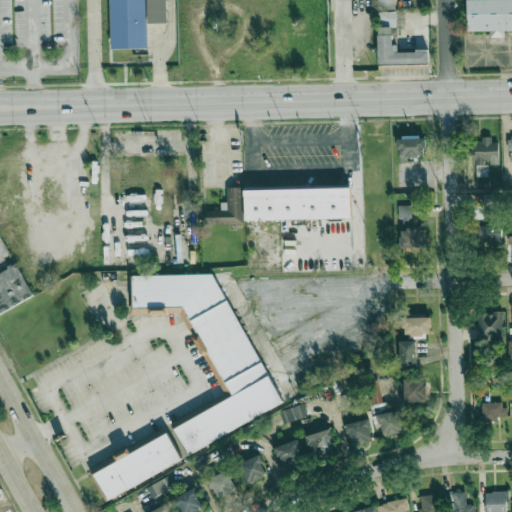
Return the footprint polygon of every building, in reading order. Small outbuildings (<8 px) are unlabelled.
[(146,0),(110,0),(111,48),(148,48),(146,0)] [(147,0),(148,23),(167,22),(166,0),(147,0)] [(395,8),(395,0),(377,0),(377,9),(395,8)] [(511,0),(466,0),(467,30),(490,30),(490,36),(503,36),(503,30),(511,29),(511,0)] [(395,11),(382,11),(383,26),(396,26),(395,11)] [(428,63),(428,50),(398,50),(397,44),(392,44),(391,26),(377,27),(379,64),(428,63)] [(425,136),(398,137),(399,158),(426,158),(425,136)] [(498,160),(498,139),(474,139),(474,169),(478,169),(478,185),(479,185),(479,188),(487,188),(487,160),(498,160)] [(227,187),(227,202),(221,202),(221,210),(204,210),(205,225),(243,224),(243,187),(227,187)] [(245,190),(246,220),(352,218),(351,188),(245,190)] [(399,218),(411,218),(411,205),(398,205),(399,218)] [(501,243),(502,225),(475,225),(474,243),(501,243)] [(401,247),(428,247),(428,228),(401,229),(401,247)] [(0,312),(32,298),(18,265),(0,272),(0,312)] [(282,405),(216,273),(129,275),(129,282),(130,314),(186,313),(186,315),(190,324),(190,329),(215,381),(225,380),(233,397),(173,426),(186,452),(282,405)] [(504,312),(478,311),(478,339),(504,339),(504,312)] [(430,316),(403,317),(404,335),(431,334),(430,316)] [(399,341),(400,366),(417,366),(417,340),(399,341)] [(404,402),(426,403),(426,379),(405,378),(404,402)] [(382,403),(380,384),(368,385),(370,405),(382,403)] [(280,410),(283,422),(319,413),(316,401),(280,410)] [(505,402),(482,402),(482,419),(506,419),(505,402)] [(381,434),(404,431),(401,410),(378,413),(381,434)] [(349,444),(372,441),(369,412),(346,415),(349,444)] [(335,449),(329,429),(307,436),(313,456),(335,449)] [(182,460),(167,430),(90,468),(105,499),(182,460)] [(305,459),(296,439),(275,448),(284,468),(305,459)] [(248,483),(268,475),(260,454),(240,463),(248,483)] [(218,499),(238,489),(228,470),(208,479),(218,499)] [(147,486),(152,497),(174,487),(169,476),(147,486)] [(174,498),(181,511),(194,511),(204,507),(194,488),(174,498)] [(474,511),(474,504),(466,504),(466,491),(450,492),(450,511),(474,511)] [(486,492),(485,511),(507,511),(508,491),(486,492)] [(419,495),(420,511),(442,511),(441,493),(419,495)] [(406,511),(406,509),(409,508),(407,498),(376,505),(377,511),(406,511)]
